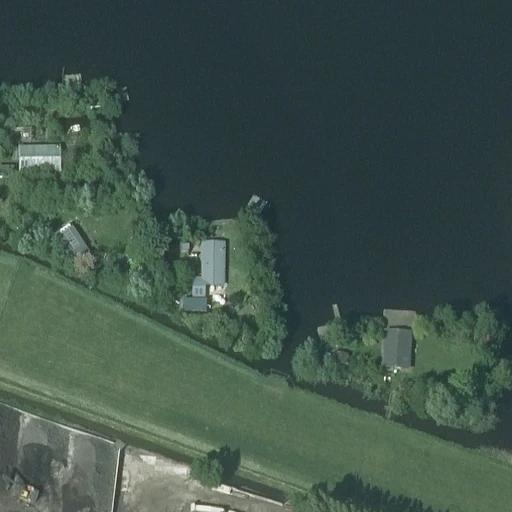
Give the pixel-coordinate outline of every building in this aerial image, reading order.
[(58,151),(18,151),(18,178),(58,178),(58,151)] [(12,170),(0,170),(0,179),(12,180),(12,170)] [(68,228),(54,238),(64,254),(72,267),(79,261),(81,264),(87,261),(85,258),(86,256),(68,228)] [(203,246),(203,276),(222,276),(222,247),(203,246)] [(203,283),(201,283),(191,283),(191,301),(203,301),(203,290),(203,283)] [(190,317),(198,318),(198,305),(190,305),(190,317)] [(337,327),(337,328),(317,332),(320,344),(320,345),(340,341),(340,338),(337,327)] [(385,337),(383,367),(407,369),(410,338),(385,337)] [(331,364),(345,367),(346,358),(333,356),(331,364)]
